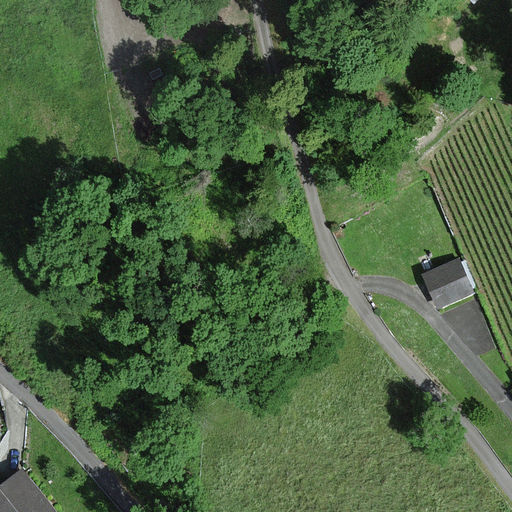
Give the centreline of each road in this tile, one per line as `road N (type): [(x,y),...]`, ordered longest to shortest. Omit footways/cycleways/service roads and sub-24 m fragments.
road 1 (unclassified): [(257,0),(337,263),(388,342),(511,489)]
road 2 (unclassified): [(135,511),(0,369)]
